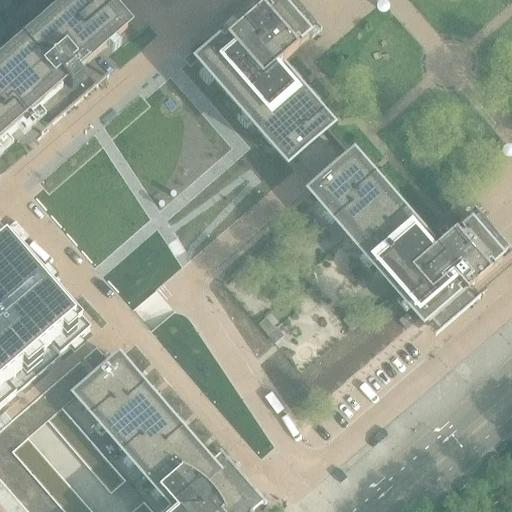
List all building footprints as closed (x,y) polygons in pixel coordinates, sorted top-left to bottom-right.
[(0,0),(0,144),(40,110),(52,124),(50,125),(52,127),(74,108),(98,87),(96,85),(94,87),(80,71),(127,30),(100,0),(77,0),(0,67),(0,0)] [(299,97),(275,69),(292,55),(308,41),(305,38),(315,30),(288,0),(278,0),(275,3),(272,0),(256,14),(239,29),(226,40),(199,64),(286,165),(303,150),(304,150),(325,131),(327,129),(299,97)] [(292,55),(275,69),(299,97),(327,129),(325,131),(332,138),(338,145),(350,160),(352,158),(414,228),(433,250),(449,236),(465,222),(468,225),(477,217),(473,212),(474,211),(511,254),(511,0),(290,0),(320,34),(319,35),(315,30),(305,38),(308,41),(292,55)] [(328,179),(311,193),(312,195),(321,204),(372,264),(397,292),(419,317),(420,318),(427,327),(430,324),(438,334),(434,338),(434,339),(479,300),(479,299),(473,304),(465,294),(484,278),(501,263),(499,260),(508,252),(511,257),(511,254),(474,211),(473,212),(477,217),(468,225),(465,222),(449,236),(433,250),(414,228),(352,158),(350,160),(329,178),(328,178),(328,179)] [(15,244),(0,256),(0,413),(93,333),(15,244)] [(266,319),(258,325),(267,336),(275,330),(266,319)] [(275,330),(267,336),(274,344),(282,338),(275,330)] [(117,362),(76,398),(77,399),(156,489),(176,511),(175,511),(255,511),(262,506),(264,509),(266,507),(219,453),(217,455),(219,458),(209,467),(117,362)]
